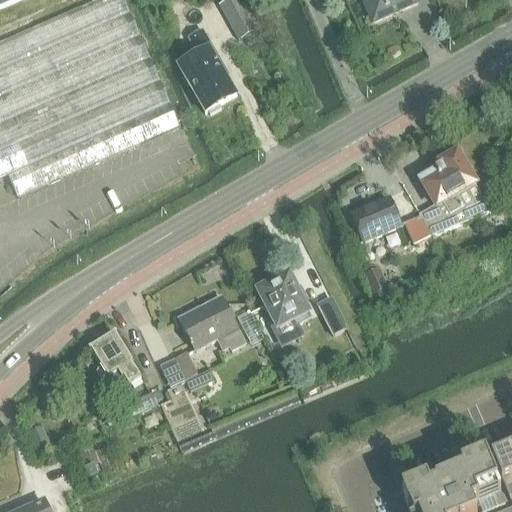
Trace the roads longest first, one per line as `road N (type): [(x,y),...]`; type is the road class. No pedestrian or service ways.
road 1 (tertiary): [(96,280),(511,33)]
road 2 (residential): [(511,401),(348,471),(365,511)]
road 3 (tertiary): [(0,365),(96,280)]
